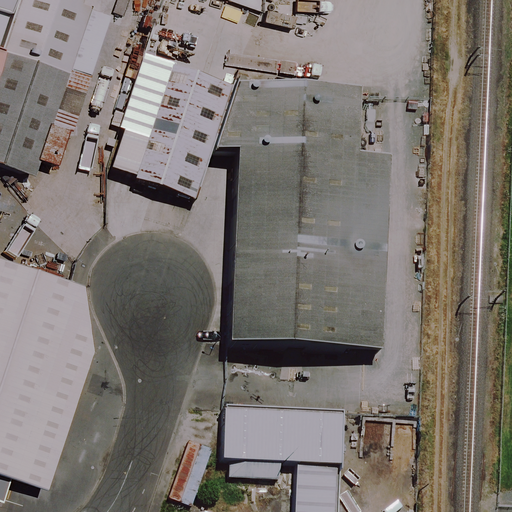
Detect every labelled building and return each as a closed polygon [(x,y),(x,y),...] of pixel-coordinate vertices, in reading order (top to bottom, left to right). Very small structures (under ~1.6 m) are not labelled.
[(18,0),(0,0),(0,7),(14,12),(18,0)] [(3,46),(0,54),(0,166),(37,176),(93,6),(83,2),(83,0),(18,0),(14,12),(3,46)] [(209,155),(232,90),(143,60),(120,128),(124,129),(110,170),(132,177),(130,182),(192,203),(209,155)] [(377,352),(383,162),(350,161),(352,95),(232,90),(209,155),(231,156),(225,346),(377,352)] [(79,285),(0,259),(0,476),(42,490),(88,350),(79,285)] [(331,511),(336,412),(217,407),(215,459),(225,460),(225,478),(274,480),(275,464),(290,464),(287,511),(331,511)]
